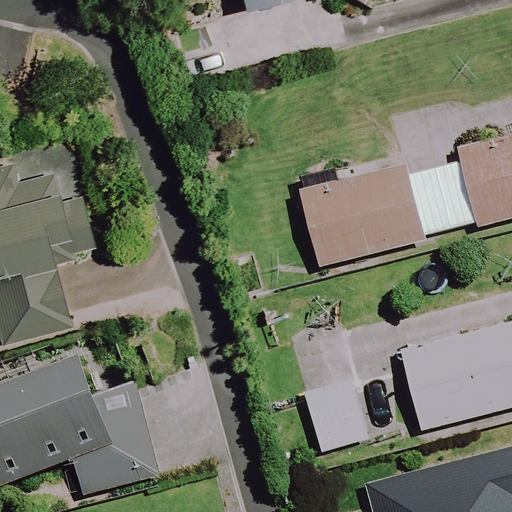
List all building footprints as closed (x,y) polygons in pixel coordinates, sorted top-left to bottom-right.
[(277,0),(239,0),(242,9),(277,0)] [(300,196),(322,276),(429,248),(428,242),(477,229),(478,234),(511,225),(511,142),(458,157),(460,167),(405,181),(402,169),(300,196)] [(0,343),(65,328),(50,262),(92,253),(69,150),(0,165),(0,343)] [(511,411),(511,327),(400,357),(420,435),(511,411)] [(159,476),(119,351),(0,389),(0,487),(1,489),(70,467),(81,501),(159,476)] [(366,443),(349,385),(304,398),(321,457),(366,443)] [(511,511),(511,480),(488,484),(493,511),(511,511)]
